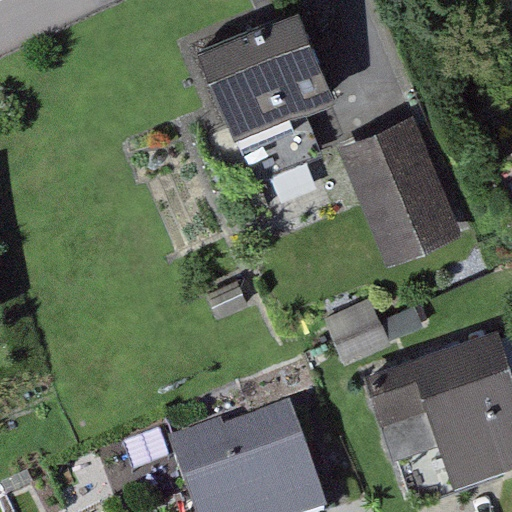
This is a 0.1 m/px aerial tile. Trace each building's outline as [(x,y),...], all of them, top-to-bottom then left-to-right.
[(305,13),(198,59),(237,147),(343,101),(305,13)] [(341,151),(393,270),(462,240),(411,121),(341,151)] [(338,316),(349,357),(391,346),(380,305),(338,316)] [(511,344),(506,328),(364,377),(385,439),(438,421),(463,492),(511,475),(511,344)] [(173,456),(191,511),(327,511),(295,415),(173,456)]
